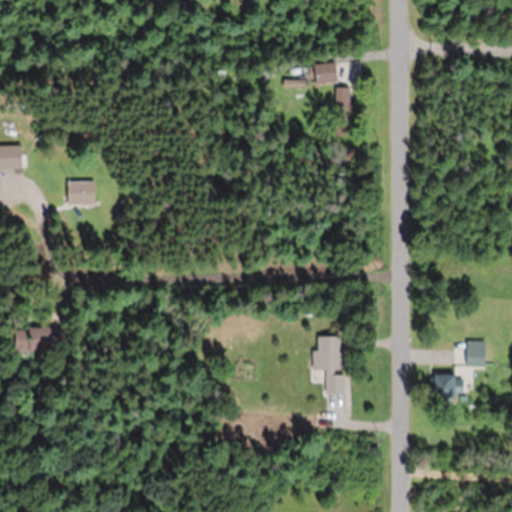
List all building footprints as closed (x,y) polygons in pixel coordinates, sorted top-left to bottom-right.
[(313,85),(335,80),(330,61),(308,67),(313,85)] [(347,88),(334,88),(334,124),(347,123),(347,88)] [(20,145),(0,145),(0,167),(20,168),(20,145)] [(61,181),(61,204),(88,204),(88,181),(61,181)] [(57,327),(11,327),(11,351),(57,351),(57,327)] [(321,394),(338,394),(338,336),(311,337),(311,370),(321,370),(321,394)] [(461,367),(481,367),(481,348),(461,348),(461,367)] [(460,398),(460,375),(426,375),(426,398),(460,398)]
